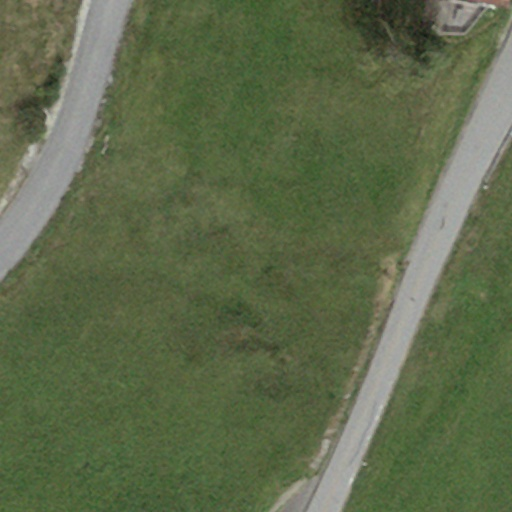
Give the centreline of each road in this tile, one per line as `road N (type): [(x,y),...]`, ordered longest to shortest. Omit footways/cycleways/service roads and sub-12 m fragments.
road 1 (unclassified): [(315,511),(511,73)]
road 2 (unclassified): [(0,252),(68,139),(110,0)]
